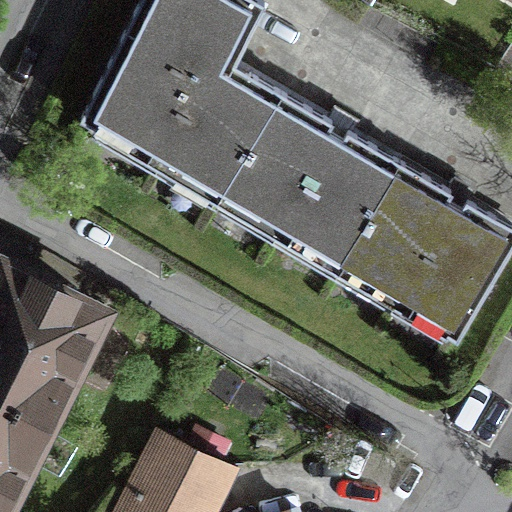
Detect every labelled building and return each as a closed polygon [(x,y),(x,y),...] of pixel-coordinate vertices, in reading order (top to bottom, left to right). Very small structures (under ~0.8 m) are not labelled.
[(138,0),(82,115),(217,194),(280,86),(265,77),(250,68),(247,71),(232,61),(260,0),(138,0)] [(280,86),(217,194),(336,263),(399,155),(367,136),(280,86)] [(399,155),(336,263),(456,333),(511,237),(511,221),(463,193),(399,155)] [(0,508),(101,307),(5,259),(0,268),(0,508)] [(200,511),(227,458),(145,417),(97,511),(200,511)]
